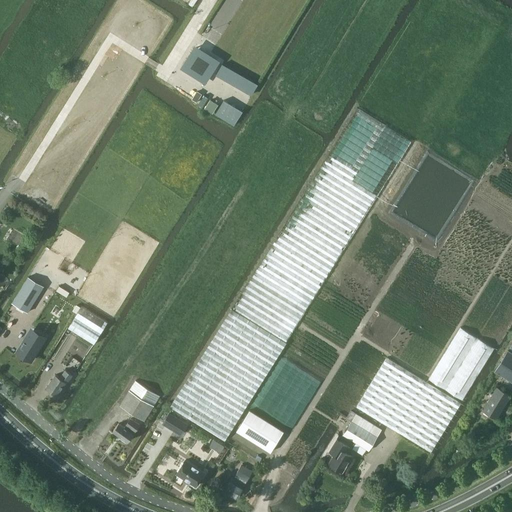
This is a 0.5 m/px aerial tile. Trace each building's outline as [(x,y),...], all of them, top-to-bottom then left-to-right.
[(206,56),(200,66),(210,72),(216,62),(206,56)] [(215,114),(234,125),(243,111),(224,99),(215,114)] [(225,440),(411,141),(357,107),(169,406),(225,440)] [(28,276),(12,302),(28,312),(44,286),(28,276)] [(82,306),(68,328),(95,344),(108,322),(82,306)] [(461,328),(429,379),(462,400),(494,348),(461,328)] [(29,332),(17,352),(31,360),(43,340),(29,332)] [(507,350),(494,370),(502,375),(511,381),(511,353),(509,351),(507,350)] [(431,452),(461,403),(387,357),(357,406),(431,452)] [(67,383),(73,375),(65,369),(60,377),(55,374),(46,388),(57,395),(66,382),(67,383)] [(135,380),(120,405),(145,421),(160,395),(135,380)] [(496,418),(511,395),(498,386),(483,410),(496,418)] [(250,409),(237,430),(270,451),(283,431),(250,409)] [(169,412),(162,423),(182,435),(188,424),(169,412)] [(343,435),(344,435),(355,442),(369,450),(382,429),(356,413),(343,435)] [(119,422),(114,430),(128,441),(140,424),(131,417),(127,423),(125,426),(119,422)] [(334,454),(329,463),(343,471),(352,455),(346,451),(349,446),(337,439),(330,451),(334,454)] [(197,486),(204,472),(185,460),(177,473),(197,486)] [(238,498),(252,470),(242,464),(235,478),(231,476),(225,491),(238,498)]
